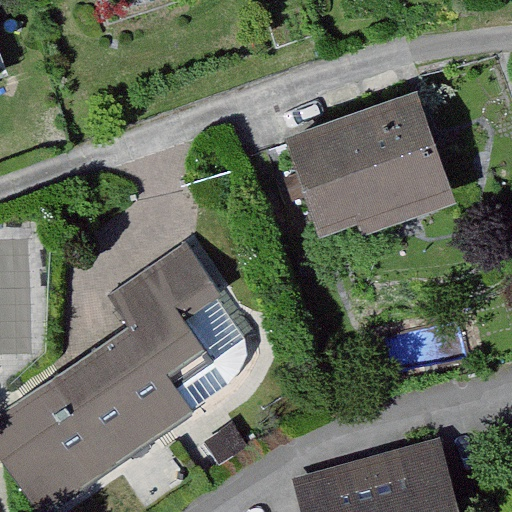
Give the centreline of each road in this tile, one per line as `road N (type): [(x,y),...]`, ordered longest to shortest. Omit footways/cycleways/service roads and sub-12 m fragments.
road 1 (residential): [(511,45),(461,48),(304,90),(0,199)]
road 2 (residential): [(511,394),(315,450),(215,511)]
